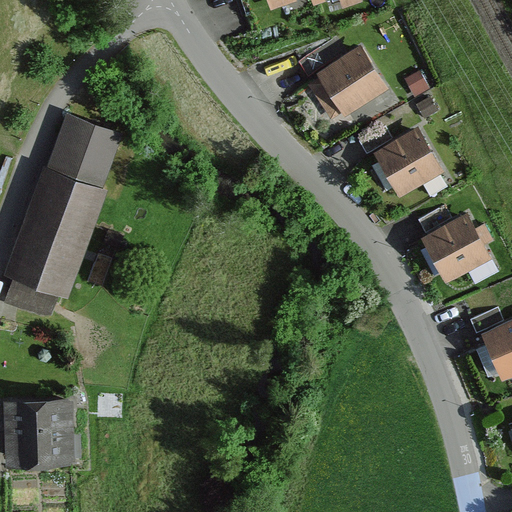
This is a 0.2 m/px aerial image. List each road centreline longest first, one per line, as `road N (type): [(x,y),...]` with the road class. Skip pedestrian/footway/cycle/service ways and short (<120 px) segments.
road 1 (unclassified): [(473,511),(439,380),(391,274),(344,209),(251,114),(169,0)]
road 2 (unclassified): [(0,243),(64,91),(160,0)]
